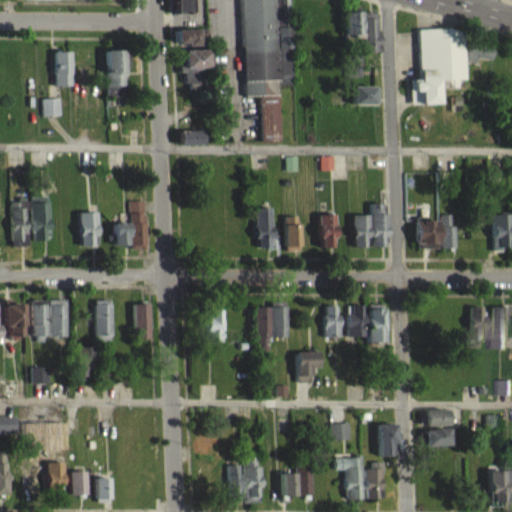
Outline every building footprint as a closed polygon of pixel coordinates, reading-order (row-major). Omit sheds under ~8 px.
[(187,0),(170,0),(171,20),(188,20),(187,0)] [(237,0),(241,103),(257,103),(258,146),(277,145),(275,93),(289,92),(286,0),(237,0)] [(340,19),(340,45),(360,44),(361,60),(378,59),(378,38),(373,38),(373,18),(340,19)] [(173,52),(204,51),(204,36),(172,37),(173,52)] [(415,37),(416,86),(407,86),(408,111),(436,111),(435,87),(450,87),(450,94),(455,94),(455,87),(460,87),(460,70),(472,70),(472,66),(488,66),(487,50),(459,50),(459,36),(415,37)] [(103,57),(104,104),(121,103),(120,57),(103,57)] [(203,57),(179,57),(179,69),(176,69),(176,80),(181,80),(181,91),(198,91),(198,74),(204,74),(203,57)] [(68,93),(68,58),(51,59),(51,93),(68,93)] [(358,84),(358,61),(343,61),(343,84),(358,84)] [(372,94),(349,93),(348,111),(374,112),(374,105),(371,105),(372,94)] [(39,123),(57,123),(57,105),(39,106),(39,123)] [(199,151),(199,137),(175,138),(176,152),(199,151)] [(330,163),(316,163),(317,177),(330,177),(330,163)] [(282,178),(294,178),(294,164),(282,164),(282,178)] [(125,198),(126,246),(142,245),(140,197),(125,198)] [(366,200),(378,199),(379,210),(383,210),(383,232),(380,232),(381,242),(368,242),(368,232),(367,232),(366,200)] [(29,248),(46,247),(45,204),(27,204),(29,248)] [(251,204),(268,204),(269,234),(266,234),(266,244),(254,244),(253,234),(252,234),(251,204)] [(24,253),(24,207),(7,208),(8,254),(24,253)] [(75,209),(93,208),(94,241),(77,242),(77,232),(76,232),(75,209)] [(314,211),(331,210),(332,233),(329,233),(329,243),(316,243),(316,233),(315,233),(314,211)] [(348,211),(364,211),(365,233),(362,233),(362,243),(350,243),(349,233),(348,233),(348,211)] [(489,222),(489,257),(507,256),(506,221),(489,222)] [(449,222),(436,222),(437,255),(450,255),(449,222)] [(282,258),(297,258),(296,223),(281,224),(282,258)] [(412,228),(413,256),(435,256),(434,227),(412,228)] [(124,252),(124,230),(108,230),(108,251),(124,252)] [(62,296),(62,333),(46,333),(46,296),(62,296)] [(43,297),(44,332),(29,333),(28,297),(43,297)] [(20,299),(21,331),(6,332),(5,322),(2,322),(1,299),(20,299)] [(146,299),(146,336),(130,336),(129,299),(146,299)] [(107,300),(107,337),(91,338),(91,301),(107,300)] [(268,344),(284,344),(283,309),(267,309),(268,344)] [(344,344),(361,344),(361,312),(343,313),(344,344)] [(364,350),(381,349),(381,312),(364,312),(364,350)] [(337,344),(337,321),(333,321),(333,313),(321,313),(321,344),(337,344)] [(505,313),(488,314),(489,356),(506,355),(505,313)] [(266,314),(251,314),(252,359),(267,358),(266,314)] [(466,347),(482,347),(483,314),(467,314),(466,347)] [(202,349),(218,349),(217,315),(201,316),(202,349)] [(82,375),(87,375),(87,355),(72,354),(71,385),(82,386),(82,375)] [(308,390),(307,375),(315,374),(315,359),(292,359),(293,390),(308,390)] [(28,364),(45,364),(45,380),(28,380),(28,364)] [(45,373),(28,374),(28,391),(46,390),(45,373)] [(510,402),(510,387),(496,387),(495,402),(510,402)] [(445,416),(422,417),(422,433),(445,432),(445,416)] [(494,422),(483,422),(484,436),(495,435),(494,422)] [(328,448),(346,447),(345,430),(327,431),(328,448)] [(376,463),(394,463),(393,431),(375,432),(376,463)] [(422,437),(422,454),(447,453),(446,436),(422,437)] [(225,509),(238,508),(237,497),(241,497),(241,510),(257,509),(256,464),(238,465),(238,472),(224,472),(225,509)] [(360,506),(359,464),(331,465),(332,477),(341,477),(342,507),(360,506)] [(511,467),(508,468),(508,477),(504,477),(503,508),(511,508),(511,467)] [(59,469),(43,469),(44,501),(60,500),(59,469)] [(379,469),(368,469),(369,476),(361,476),(362,506),(380,505),(379,469)] [(293,503),(308,502),(307,472),(293,472),(293,503)] [(486,511),(501,511),(501,477),(486,477),(486,511)] [(82,478),(65,478),(65,502),(82,502),(82,478)] [(292,480),(277,480),(278,503),(293,503),(292,480)] [(91,485),(92,510),(107,509),(106,485),(91,485)]
